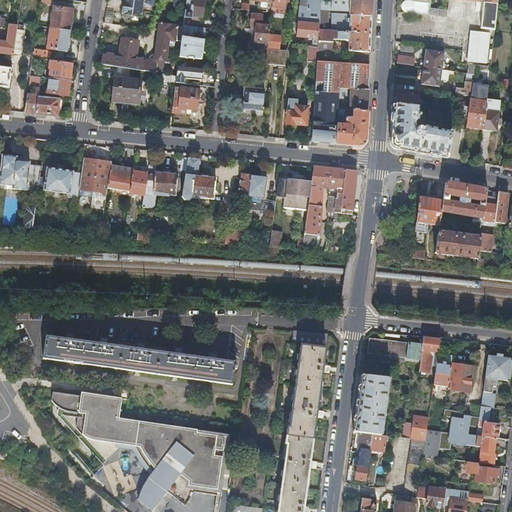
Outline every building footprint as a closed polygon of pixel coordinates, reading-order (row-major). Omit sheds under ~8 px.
[(125,1),(123,13),(142,16),(143,0),(125,0),(126,2),(125,1)] [(204,8),(204,0),(186,0),(186,2),(184,25),(201,27),(201,20),(192,19),(193,16),(203,17),(203,16),(207,16),(208,8),(204,8)] [(272,1),(272,0),(257,0),(262,0),(261,8),(267,9),(268,1),(272,1)] [(272,0),(272,1),(272,11),(272,12),(285,13),(286,0),(287,0),(272,0)] [(372,17),(373,0),(369,0),(321,0),(321,7),(321,12),(329,13),(329,10),(351,11),(351,14),(350,15),(372,17)] [(405,11),(407,12),(430,14),(431,8),(431,0),(413,0),(414,1),(409,0),(407,1),(405,2),(403,4),(403,7),(403,9),(405,11)] [(497,7),(497,0),(469,0),(477,1),(484,2),(483,4),(482,19),(496,20),(497,7)] [(51,27),(70,30),(71,24),(73,24),(74,23),(75,15),(74,13),(73,12),(74,9),(54,6),(51,27)] [(104,23),(117,25),(119,14),(106,12),(104,23)] [(320,27),(320,24),(307,23),(307,12),(299,12),(297,37),(319,38),(320,30),(320,27)] [(328,24),(329,13),(321,12),(320,16),(320,24),(320,27),(323,28),(323,24),(328,24)] [(269,43),(270,34),(270,25),(263,24),(264,14),(253,13),(252,31),(257,32),(257,41),(251,41),(251,52),(261,53),(262,51),(266,52),(266,45),(263,44),(264,42),(269,43)] [(371,52),(372,17),(350,15),(351,14),(332,13),(331,31),(320,30),(319,38),(319,42),(333,42),(333,39),(349,40),(349,51),(352,51),(351,64),(363,65),(364,52),(371,52)] [(18,27),(14,54),(22,55),(26,25),(18,24),(18,27)] [(181,41),(183,26),(161,24),(156,56),(154,60),(105,52),(103,64),(161,73),(163,73),(165,58),(166,56),(168,48),(173,49),(175,40),(181,41)] [(1,41),(0,45),(0,52),(14,54),(18,27),(10,25),(8,42),(1,41)] [(206,27),(201,27),(184,25),(183,26),(181,41),(178,66),(185,67),(186,57),(202,59),(205,40),(190,38),(191,32),(205,34),(206,27)] [(70,36),(70,30),(51,27),(48,48),(68,51),(68,48),(70,47),(71,46),(72,38),(71,37),(70,36)] [(470,33),(466,63),(485,65),(489,35),(470,33)] [(269,43),(269,49),(279,50),(281,35),(270,34),(269,43)] [(415,44),(402,43),(401,51),(414,53),(415,44)] [(308,62),(317,62),(317,61),(318,47),(309,46),(308,62)] [(38,56),(44,57),(50,57),(51,51),(34,49),(33,55),(38,56)] [(268,56),(268,61),(268,63),(286,65),(287,50),(279,50),(269,49),(268,56)] [(425,50),(423,67),(441,69),(443,53),(425,50)] [(398,55),(396,64),(413,66),(414,57),(398,55)] [(51,69),(50,77),(69,80),(72,64),(51,61),(50,69),(51,69)] [(317,62),(312,141),(322,141),(336,143),(338,105),(339,97),(339,88),(368,90),(370,65),(363,65),(351,64),(317,61),(317,62)] [(0,85),(10,87),(12,68),(0,66),(0,85)] [(186,67),(185,67),(178,66),(177,76),(177,77),(182,77),(185,78),(186,67)] [(202,79),(203,68),(186,67),(185,78),(202,79)] [(441,69),(423,67),(421,84),(439,87),(440,79),(447,80),(449,70),(441,69)] [(177,77),(177,76),(163,73),(161,73),(160,83),(176,86),(176,83),(177,77)] [(471,95),(474,74),(469,73),(467,73),(465,87),(458,87),(457,94),(471,95)] [(28,94),(25,112),(36,113),(39,96),(41,80),(42,77),(31,75),(29,87),(34,88),(33,95),(28,94)] [(69,80),(50,77),(48,92),(67,95),(69,80)] [(142,81),(116,78),(113,102),(140,104),(142,81)] [(263,111),(266,80),(257,79),(256,88),(245,88),(243,109),(263,111)] [(176,86),(172,112),(187,113),(188,108),(198,109),(200,89),(176,86)] [(338,105),(336,143),(361,145),(366,140),(368,90),(339,88),(339,97),(355,98),(355,104),(352,104),(352,106),(350,106),(350,109),(341,109),(341,105),(338,105)] [(419,95),(398,92),(397,99),(397,105),(417,107),(419,95)] [(59,98),(39,96),(36,113),(57,115),(59,98)] [(449,99),(434,97),(433,105),(448,107),(449,99)] [(486,100),(483,129),(496,130),(500,98),(487,97),(486,100)] [(296,124),(307,125),(309,107),(298,106),(299,99),(289,98),(287,124),(296,125),(296,124)] [(467,127),(483,129),(486,100),(471,98),(467,127)] [(397,105),(392,104),(390,142),(395,148),(419,152),(448,157),(451,131),(449,131),(439,130),(439,129),(425,127),(425,128),(423,127),(422,126),(421,126),(420,126),(419,126),(418,126),(418,127),(416,125),(416,123),(418,122),(419,116),(420,116),(421,114),(419,114),(419,107),(417,107),(397,105)] [(429,118),(453,121),(454,112),(430,109),(429,118)] [(39,177),(40,173),(29,171),(30,162),(16,160),(16,157),(2,155),(0,172),(0,184),(12,186),(12,188),(26,190),(26,189),(37,190),(38,187),(39,177)] [(188,157),(182,197),(183,197),(184,199),(189,200),(192,197),(207,199),(207,198),(214,198),(216,177),(196,175),(197,174),(198,173),(200,159),(188,157)] [(99,199),(106,201),(108,188),(112,165),(112,162),(84,158),(82,172),(80,189),(100,193),(99,199)] [(112,165),(108,188),(130,192),(134,168),(112,165)] [(144,196),(142,207),(152,208),(155,206),(156,195),(169,196),(169,195),(176,195),(178,174),(156,171),(156,166),(149,165),(148,171),(144,196)] [(342,197),(346,169),(314,166),(312,181),(308,208),(304,239),(302,249),(317,250),(320,235),(323,187),(338,189),(337,196),(342,197)] [(70,196),(79,197),(80,189),(82,172),(47,168),(46,178),(39,177),(38,187),(45,188),(44,190),(70,194),(70,196)] [(130,192),(130,193),(144,196),(148,171),(134,168),(130,192)] [(352,214),(357,170),(346,169),(342,197),(337,196),(330,195),(329,212),(352,214)] [(240,194),(248,196),(251,176),(243,175),(240,194)] [(248,196),(264,198),(267,177),(251,175),(251,176),(248,196)] [(280,178),(277,196),(285,197),(284,206),(308,208),(312,181),(280,178)] [(446,182),(443,199),(441,210),(442,210),(445,211),(459,213),(460,211),(465,212),(464,214),(473,216),(472,226),(481,227),(482,220),(483,220),(486,195),(487,189),(465,185),(446,182)] [(444,184),(435,184),(435,196),(443,197),(444,184)] [(497,196),(486,195),(483,220),(504,223),(508,192),(498,191),(497,196)] [(443,199),(419,196),(415,229),(426,230),(428,222),(439,224),(441,216),(441,210),(443,199)] [(23,234),(31,235),(35,208),(28,207),(26,208),(23,234)] [(272,231),(270,246),(280,247),(282,232),(272,231)] [(479,237),(438,231),(435,251),(478,258),(479,253),(482,254),(482,251),(479,250),(480,238),(479,237)] [(225,234),(225,243),(236,243),(236,234),(225,234)] [(480,234),(479,237),(480,238),(479,250),(482,251),(491,252),(493,236),(480,234)] [(426,247),(413,245),(411,257),(424,258),(426,247)] [(329,334),(294,330),(293,344),(302,345),(290,426),(288,426),(286,443),(288,444),(278,511),(303,511),(304,511),(305,511),(310,511),(311,506),(304,506),(310,467),(316,467),(317,462),(311,461),(317,416),(323,416),(324,410),(318,410),(323,371),(329,371),(329,366),(324,365),(329,334)] [(67,339),(47,336),(44,358),(232,384),(234,369),(236,370),(237,367),(234,366),(235,362),(216,360),(216,357),(209,357),(209,359),(182,355),(182,353),(175,352),(175,354),(173,354),(144,350),(144,348),(138,347),(137,349),(107,344),(107,342),(100,341),(100,343),(73,340),(73,338),(67,337),(67,339)] [(367,351),(380,352),(382,338),(369,336),(367,351)] [(422,343),(421,358),(420,359),(419,371),(429,372),(430,364),(436,365),(437,360),(438,352),(440,338),(423,336),(422,343)] [(413,357),(421,358),(422,343),(382,338),(380,352),(396,355),(413,357)] [(437,360),(436,365),(433,384),(448,386),(451,362),(453,350),(446,349),(444,361),(437,360)] [(510,358),(488,355),(485,376),(483,391),(490,392),(490,385),(495,386),(496,378),(507,380),(510,358)] [(451,362),(448,386),(447,388),(469,391),(473,366),(451,362)] [(370,375),(361,374),(353,431),(359,432),(385,435),(401,437),(402,429),(382,426),(388,377),(370,375)] [(141,492),(138,500),(147,507),(151,510),(155,506),(160,499),(167,490),(181,502),(185,505),(188,502),(190,499),(192,495),(194,491),(204,492),(216,494),(217,494),(221,495),(227,451),(229,437),(226,437),(213,435),(202,433),(197,432),(197,429),(192,428),(162,424),(147,421),(127,418),(120,417),(123,398),(119,397),(82,392),(81,395),(53,391),(53,393),(52,400),(56,405),(59,407),(64,410),(62,413),(63,414),(66,415),(69,416),(72,416),(78,418),(77,423),(76,427),(81,433),(88,437),(92,439),(96,440),(116,443),(123,444),(136,446),(138,450),(142,457),(146,463),(154,472),(148,480),(145,485),(142,489),(141,492)] [(483,391),(481,405),(490,406),(494,407),(495,399),(493,399),(494,392),(490,392),(483,391)] [(496,437),(498,437),(499,424),(487,422),(490,406),(481,405),(479,417),(478,426),(483,427),(481,435),(496,437)] [(441,431),(439,447),(450,449),(451,438),(466,440),(465,444),(475,445),(476,435),(467,433),(468,425),(478,426),(479,417),(464,414),(464,411),(444,408),(443,415),(451,417),(449,432),(441,431)] [(427,429),(428,418),(414,416),(411,439),(412,439),(425,440),(427,429)] [(441,431),(427,429),(425,440),(425,443),(423,453),(438,455),(439,447),(441,431)] [(385,435),(359,432),(357,447),(359,448),(358,457),(357,467),(355,479),(366,480),(370,449),(383,451),(384,447),(385,447),(385,445),(384,445),(385,435)] [(476,435),(475,445),(480,446),(480,451),(494,453),(496,437),(481,435),(476,435)] [(412,439),(403,495),(411,496),(417,497),(419,486),(419,480),(423,453),(425,443),(425,440),(412,439)] [(473,461),(466,461),(465,473),(476,474),(476,481),(494,483),(496,475),(498,476),(499,468),(477,465),(477,462),(473,461)] [(419,486),(417,497),(423,498),(428,499),(427,505),(442,507),(443,504),(445,489),(445,487),(439,486),(439,489),(419,486)] [(448,511),(465,511),(467,500),(468,496),(468,493),(468,491),(445,489),(443,504),(449,505),(448,511)] [(483,495),(468,493),(468,496),(467,500),(482,502),(483,495)] [(403,495),(397,494),(394,511),(414,511),(415,505),(410,504),(411,496),(403,495)] [(376,504),(377,499),(371,499),(363,497),(360,511),(376,511),(377,504),(376,504)] [(495,504),(483,502),(482,510),(494,511),(495,504)] [(261,511),(262,508),(228,503),(226,511),(261,511)]
